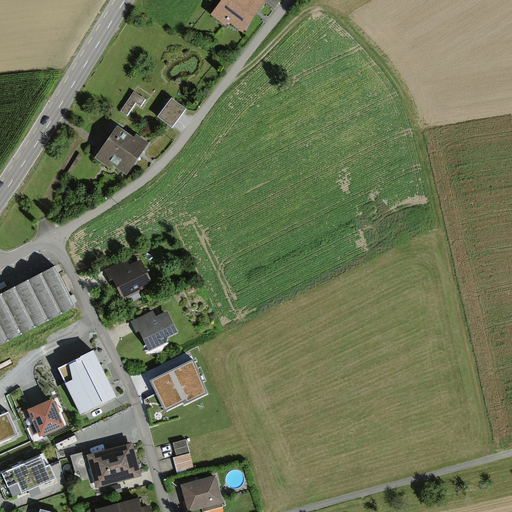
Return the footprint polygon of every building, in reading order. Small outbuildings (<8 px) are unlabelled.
[(221,0),(211,15),(226,26),(229,23),(243,33),(266,1),(264,0),(221,0)] [(132,92),(120,112),(128,116),(135,104),(140,108),(145,100),(132,92)] [(171,98),(157,116),(171,127),(185,109),(171,98)] [(113,165),(127,174),(149,142),(137,134),(134,138),(116,126),(95,157),(110,168),(113,165)] [(113,278),(123,299),(140,291),(141,287),(152,281),(141,259),(130,264),(127,259),(104,270),(109,280),(113,278)] [(0,344),(74,307),(55,268),(0,295),(0,344)] [(137,332),(139,331),(150,351),(167,342),(168,337),(178,332),(167,311),(156,317),(153,310),(131,321),(137,332)] [(95,350),(58,368),(80,415),(117,398),(95,350)] [(173,370),(151,381),(166,410),(183,401),(184,405),(208,394),(194,360),(173,370)] [(65,425),(53,399),(29,410),(35,423),(29,426),(33,435),(38,433),(40,436),(65,425)] [(21,435),(25,434),(14,410),(10,412),(21,435)] [(8,411),(0,415),(0,441),(18,434),(8,411)] [(173,458),(177,472),(194,467),(186,439),(173,443),(176,457),(173,458)] [(92,475),(95,488),(141,476),(133,443),(87,455),(86,451),(71,455),(76,472),(82,477),(92,475)] [(40,455),(0,472),(0,477),(5,489),(16,484),(21,495),(56,480),(49,464),(45,466),(40,455)] [(180,485),(188,511),(189,511),(202,508),(203,511),(204,511),(223,507),(222,503),(223,502),(216,475),(180,485)] [(106,487),(108,492),(123,488),(121,483),(106,487)] [(95,511),(151,511),(149,506),(142,508),(139,497),(95,510),(95,511)]
